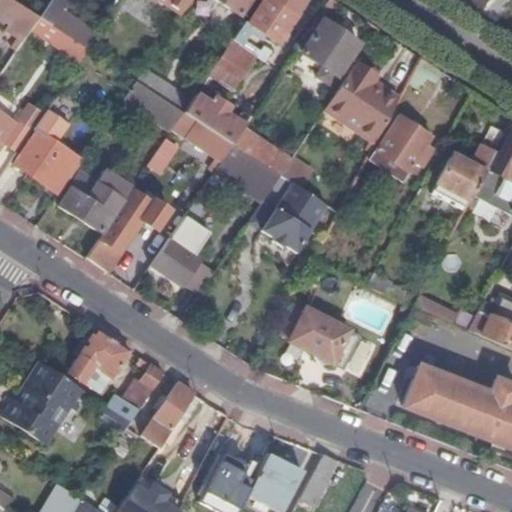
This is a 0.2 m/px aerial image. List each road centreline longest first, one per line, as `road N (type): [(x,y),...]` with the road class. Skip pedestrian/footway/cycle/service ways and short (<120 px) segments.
road 1 (residential): [(28,253),(242,394),(395,456)]
road 2 (residential): [(511,75),(397,0)]
road 3 (residential): [(395,456),(511,502)]
